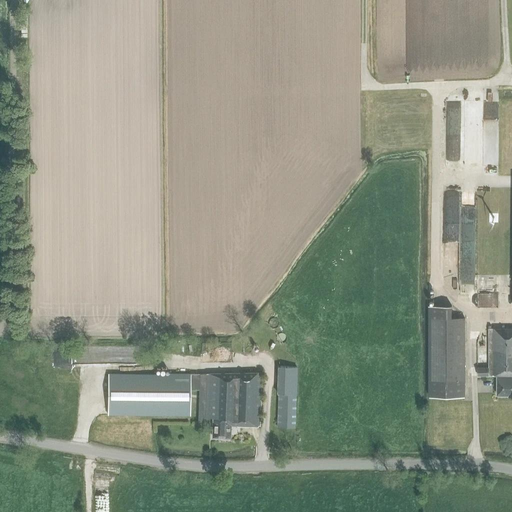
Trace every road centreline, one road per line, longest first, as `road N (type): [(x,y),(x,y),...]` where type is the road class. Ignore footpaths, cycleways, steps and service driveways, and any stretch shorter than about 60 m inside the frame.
road 1 (tertiary): [(511,470),(186,466),(0,437)]
road 2 (track): [(13,0),(12,317),(0,328)]
